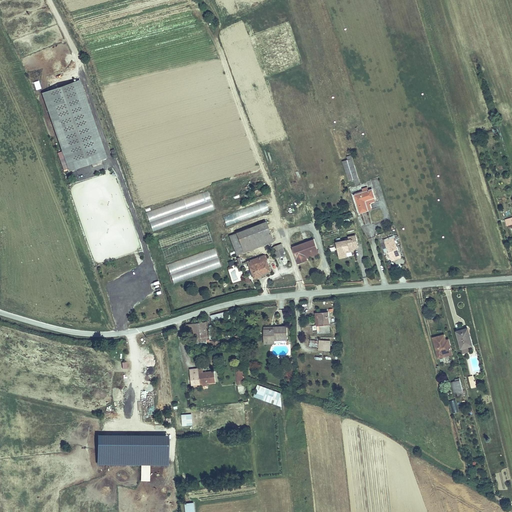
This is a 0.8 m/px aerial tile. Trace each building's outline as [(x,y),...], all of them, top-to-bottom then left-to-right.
[(35,76),(37,80),(51,74),(50,71),(35,76)] [(49,91),(74,161),(99,152),(75,82),(49,91)] [(99,152),(74,161),(76,169),(102,160),(99,152)] [(351,158),(342,161),(348,180),(357,177),(351,158)] [(353,194),(359,212),(366,210),(362,200),(374,196),(371,188),(367,189),(366,186),(361,188),(362,191),(353,194)] [(201,190),(202,193),(145,211),(151,230),(214,211),(206,188),(201,190)] [(374,196),(362,200),(366,210),(370,209),(368,202),(375,200),(374,196)] [(265,202),(222,215),(225,225),(268,212),(265,202)] [(267,223),(261,225),(265,236),(271,234),(267,223)] [(258,239),(265,236),(261,225),(254,227),(258,239)] [(254,227),(237,234),(244,253),(268,244),(265,236),(258,239),(254,227)] [(231,236),(238,255),(244,253),(237,234),(231,236)] [(268,244),(274,242),(271,234),(265,236),(268,244)] [(358,248),(355,237),(350,238),(350,240),(338,243),(341,259),(348,257),(347,254),(347,251),(354,249),(358,248)] [(399,258),(400,257),(393,237),(380,241),(382,248),(387,247),(391,261),(393,260),(394,263),(400,261),(399,258)] [(312,255),(318,253),(314,242),(308,244),(312,255)] [(295,248),(300,262),(304,260),(303,258),(312,255),(308,244),(295,248)] [(272,250),(276,261),(285,257),(281,246),(272,250)] [(172,282),(220,268),(215,248),(166,263),(172,282)] [(312,255),(303,258),(304,260),(300,262),(301,265),(308,263),(307,261),(313,258),(312,255)] [(259,276),(270,272),(264,257),(258,259),(259,259),(260,264),(256,266),(254,261),(248,263),(254,280),(260,278),(259,276)] [(331,329),(329,312),(320,313),(322,331),(331,329)] [(207,324),(188,326),(189,334),(198,333),(199,340),(208,339),(207,324)] [(266,329),(267,338),(288,337),(288,326),(275,326),(275,329),(266,329)] [(466,330),(456,333),(461,350),(462,350),(463,354),(470,352),(469,348),(472,347),(469,337),(468,338),(466,330)] [(444,336),(433,339),(438,359),(443,358),(442,355),(451,352),(450,345),(447,346),(446,342),(444,336)] [(330,351),(330,340),(318,340),(318,351),(330,351)] [(193,379),(193,385),(208,384),(217,383),(215,372),(204,373),(204,368),(199,369),(200,379),(193,379)] [(192,369),(193,379),(200,379),(199,369),(192,369)] [(246,370),(238,371),(240,384),(247,383),(247,379),(246,370)] [(143,372),(147,414),(154,413),(151,372),(143,372)] [(463,391),(460,381),(454,382),(457,392),(463,391)] [(279,406),(283,394),(257,385),(253,397),(279,406)] [(191,414),(181,414),(181,426),(192,426),(191,414)] [(150,481),(151,463),(142,463),(141,481),(150,481)] [(184,503),(184,511),(194,511),(193,502),(184,503)]
